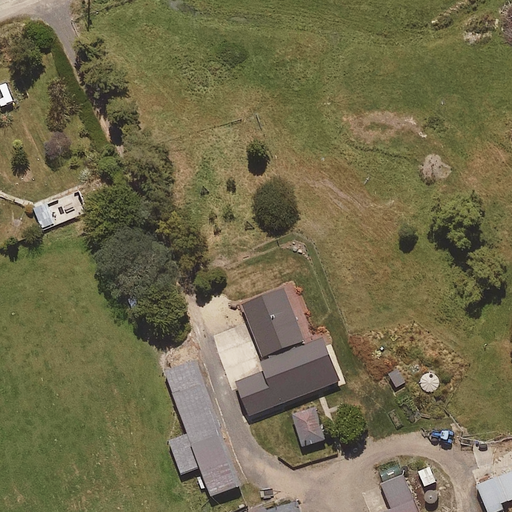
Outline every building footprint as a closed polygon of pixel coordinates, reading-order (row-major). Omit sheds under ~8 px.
[(22,101),(14,82),(0,87),(0,105),(2,110),(22,101)] [(88,215),(79,192),(33,210),(42,233),(88,215)] [(263,372),(237,382),(249,414),(339,380),(323,336),(306,342),(285,286),(238,304),(263,372)] [(197,358),(164,370),(186,433),(169,439),(181,473),(198,467),(210,499),(243,487),(197,358)] [(406,382),(398,368),(388,374),(395,388),(406,382)] [(327,439),(316,406),(291,414),(302,447),(327,439)] [(432,467),(416,472),(422,490),(438,485),(432,467)] [(511,469),(476,483),(487,511),(505,511),(506,511),(502,502),(511,497),(511,469)] [(390,508),(380,511),(420,511),(404,472),(379,483),(390,508)] [(263,511),(262,509),(254,511),(302,511),(297,500),(268,511),(263,511)]
